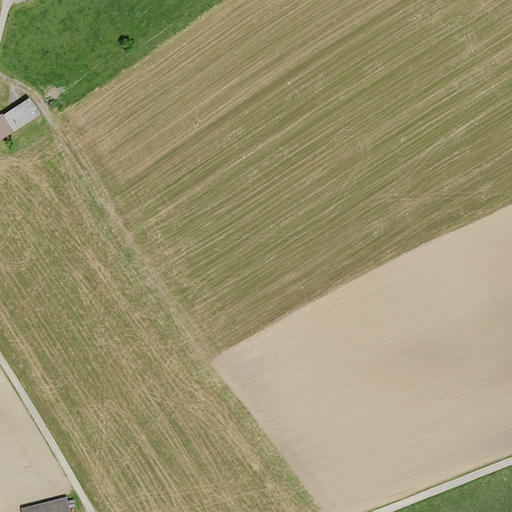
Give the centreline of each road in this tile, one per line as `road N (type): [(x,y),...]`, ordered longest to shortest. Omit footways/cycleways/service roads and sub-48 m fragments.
road 1 (residential): [(92,511),(0,359)]
road 2 (residential): [(511,461),(379,511)]
